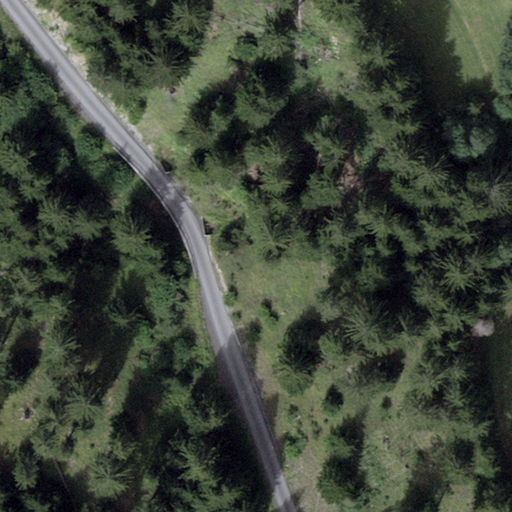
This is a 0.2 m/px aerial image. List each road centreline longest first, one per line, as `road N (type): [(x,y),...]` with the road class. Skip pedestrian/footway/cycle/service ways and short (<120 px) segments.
road 1 (track): [(7,0),(188,222),(289,511)]
road 2 (track): [(511,440),(492,371),(503,162),(483,68),(444,0)]
